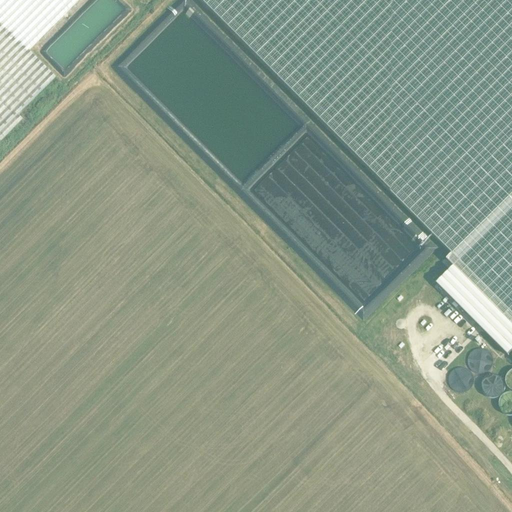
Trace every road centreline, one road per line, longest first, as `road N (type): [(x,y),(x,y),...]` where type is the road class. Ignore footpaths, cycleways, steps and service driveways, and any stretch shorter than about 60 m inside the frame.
road 1 (track): [(166,511),(395,284)]
road 2 (track): [(447,314),(416,362),(511,475)]
